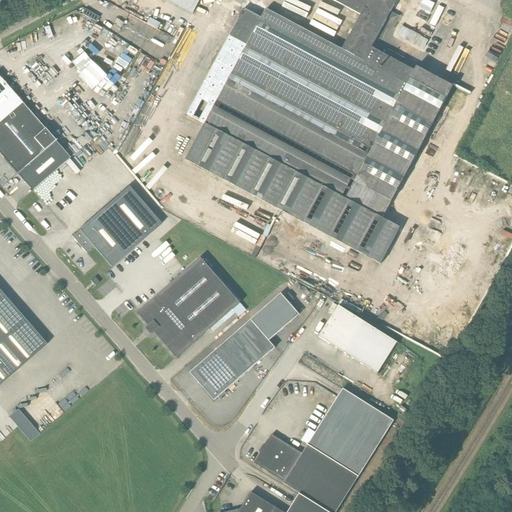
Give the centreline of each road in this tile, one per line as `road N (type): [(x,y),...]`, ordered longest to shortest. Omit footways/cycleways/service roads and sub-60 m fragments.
road 1 (unclassified): [(292,353),(225,449),(214,446),(0,201)]
road 2 (unknown): [(335,262),(379,285),(391,274),(489,49),(490,27),(480,11)]
road 3 (unknown): [(0,254),(60,335),(42,365),(0,390)]
